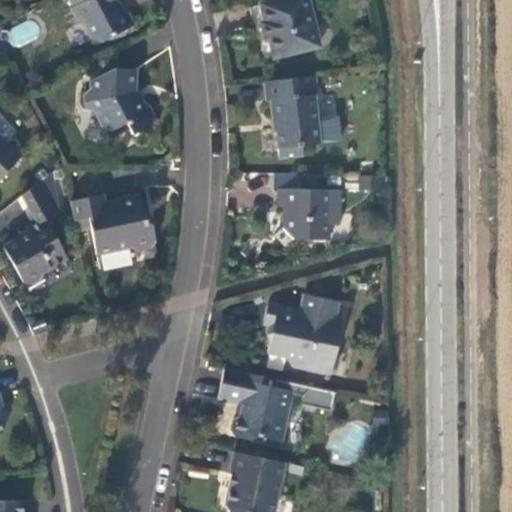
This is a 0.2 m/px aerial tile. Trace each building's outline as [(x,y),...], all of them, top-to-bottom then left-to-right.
[(121,9),(116,0),(69,0),(73,6),(71,7),(79,22),(84,24),(92,39),(101,41),(134,24),(127,11),(121,9)] [(308,0),(277,0),(261,4),(266,24),(262,24),(266,42),(270,41),(274,57),(319,46),(308,0)] [(133,92),(134,70),(112,69),(90,81),(90,88),(86,92),(85,102),(90,110),(95,112),(104,129),(110,131),(125,123),(131,134),(151,124),(153,118),(146,104),(138,102),(133,92)] [(316,76),(264,81),(266,101),(270,100),(272,119),(275,118),(279,159),(303,155),(302,146),(321,144),(315,96),(318,95),(316,76)] [(0,137),(0,178),(20,157),(0,137)] [(66,257),(57,240),(63,236),(52,215),(59,211),(52,172),(25,193),(40,220),(26,228),(28,232),(3,247),(23,282),(29,284),(40,277),(42,272),(66,258),(66,257)] [(360,188),(386,189),(386,177),(361,176),(360,188)] [(329,239),(330,224),(340,224),(340,190),(277,188),(276,206),(283,206),(283,227),(294,239),(329,239)] [(140,194),(105,202),(104,194),(70,201),(76,230),(91,227),(97,254),(131,248),(137,251),(151,248),(155,242),(152,225),(146,221),(140,194)] [(300,310),(267,303),(263,324),(274,326),(269,353),(286,356),(292,366),(330,374),(331,371),(335,368),(338,357),(335,353),(342,319),(335,318),(338,302),(303,295),(300,310)] [(335,392),(224,368),(218,398),(242,403),(239,415),(233,418),(231,431),(235,436),(251,440),(256,436),(282,441),(293,393),(302,395),(300,404),(331,410),(335,392)] [(272,511),(284,462),(233,451),(229,473),(233,474),(226,506),(229,511),(272,511)] [(22,511),(22,500),(0,500),(0,511),(22,511)]
